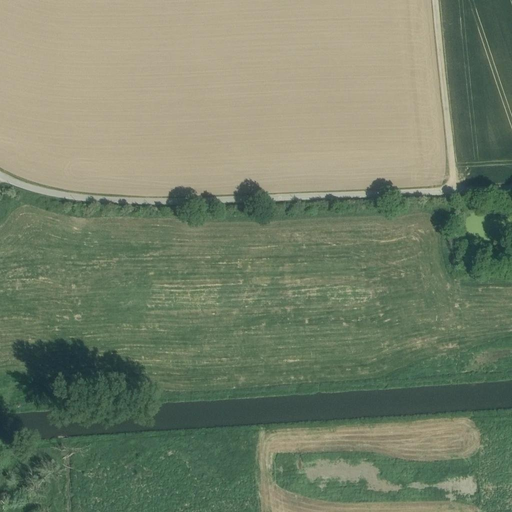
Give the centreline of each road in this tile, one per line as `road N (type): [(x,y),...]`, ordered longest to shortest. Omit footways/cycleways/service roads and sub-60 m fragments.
road 1 (unclassified): [(0,175),(72,197),(144,202),(511,188)]
road 2 (track): [(459,190),(438,0)]
